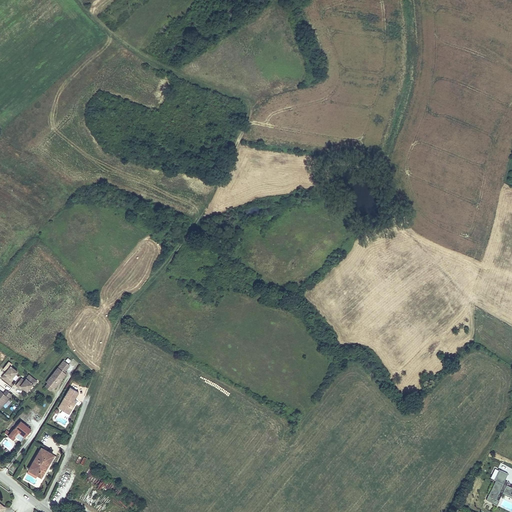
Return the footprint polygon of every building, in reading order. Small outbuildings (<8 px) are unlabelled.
[(71,364),(63,358),(46,380),(48,381),(45,385),(51,390),(54,386),(56,388),(67,373),(65,371),(71,364)] [(14,362),(10,359),(2,368),(5,370),(1,376),(10,383),(20,370),(12,364),(14,362)] [(25,378),(22,375),(15,384),(19,387),(21,385),(27,390),(34,383),(37,385),(41,380),(30,372),(25,378)] [(65,404),(62,408),(70,413),(76,402),(74,401),(75,398),(80,391),(70,386),(61,402),(65,404)] [(0,406),(2,408),(13,393),(6,389),(4,392),(0,389),(0,406)] [(12,434),(9,437),(14,441),(19,433),(22,435),(23,436),(26,438),(26,439),(33,431),(22,422),(12,434)] [(54,458),(43,452),(31,473),(42,479),(54,458)] [(511,497),(511,486),(507,484),(508,482),(504,480),(508,472),(499,468),(494,479),(495,479),(486,499),(497,504),(502,493),(511,497)]
